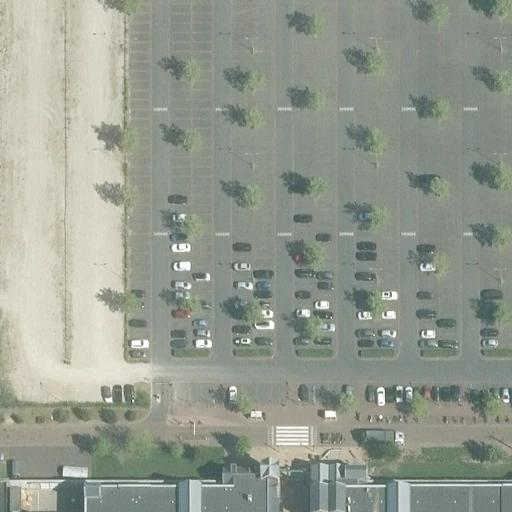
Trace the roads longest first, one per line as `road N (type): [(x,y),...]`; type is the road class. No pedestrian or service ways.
road 1 (unknown): [(83,0),(83,371)]
road 2 (unknown): [(20,0),(17,291)]
road 3 (unknown): [(17,291),(19,371),(83,371)]
